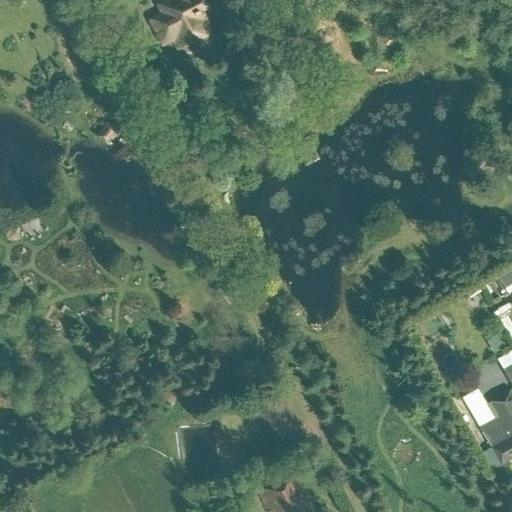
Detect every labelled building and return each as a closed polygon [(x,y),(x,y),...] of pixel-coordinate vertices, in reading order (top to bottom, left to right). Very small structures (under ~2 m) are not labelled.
[(200,0),(168,0),(153,7),(173,48),(212,30),(200,0)] [(511,261),(495,271),(506,291),(511,287),(511,261)] [(511,300),(496,309),(499,315),(497,316),(511,344),(511,347),(510,349),(511,351),(497,359),(511,386),(511,300)] [(469,366),(480,386),(495,378),(484,358),(469,366)] [(291,420),(273,385),(255,394),(272,429),(291,420)] [(463,398),(479,426),(486,421),(494,417),(490,411),(487,404),(478,390),(463,398)] [(511,392),(511,390),(487,404),(490,411),(494,417),(486,421),(479,426),(491,447),(501,464),(511,457),(511,392)] [(182,440),(184,475),(202,474),(200,439),(182,440)] [(313,511),(290,466),(253,485),(267,511),(313,511)]
